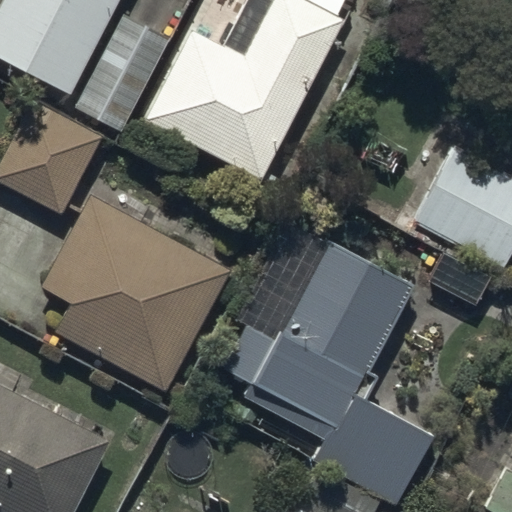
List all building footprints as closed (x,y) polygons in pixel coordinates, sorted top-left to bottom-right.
[(0,0),(0,55),(70,90),(114,0),(0,0)] [(145,119),(262,178),(342,20),(302,0),(268,0),(243,51),(192,25),(145,119)] [(166,33),(117,10),(73,107),(121,129),(166,33)] [(0,161),(0,183),(61,214),(100,138),(30,103),(0,161)] [(410,225),(492,266),(511,225),(511,176),(450,146),(410,225)] [(27,323),(165,392),(231,262),(93,193),(27,323)] [(349,393),(405,281),(327,241),(277,339),(252,327),(228,376),(329,427),(314,456),(396,497),(428,433),(349,393)] [(0,508),(7,511),(69,511),(107,438),(0,384),(0,508)] [(511,511),(511,467),(488,511),(511,511)] [(308,505),(321,511),(384,511),(390,502),(326,470),(308,505)]
